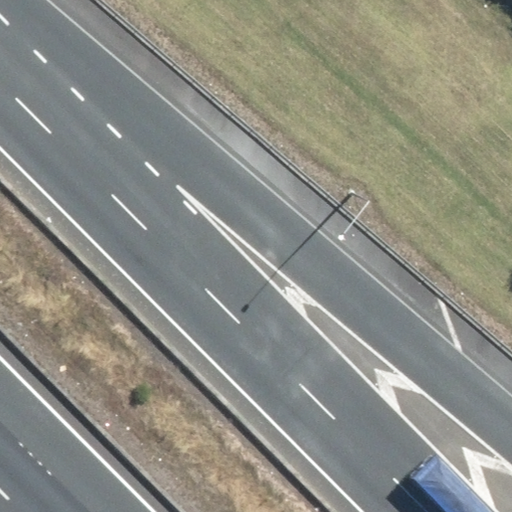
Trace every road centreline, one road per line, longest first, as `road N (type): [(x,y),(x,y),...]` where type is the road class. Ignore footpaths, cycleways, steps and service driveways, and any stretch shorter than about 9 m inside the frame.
road 1 (motorway): [(0,37),(511,452)]
road 2 (motorway): [(0,98),(392,511)]
